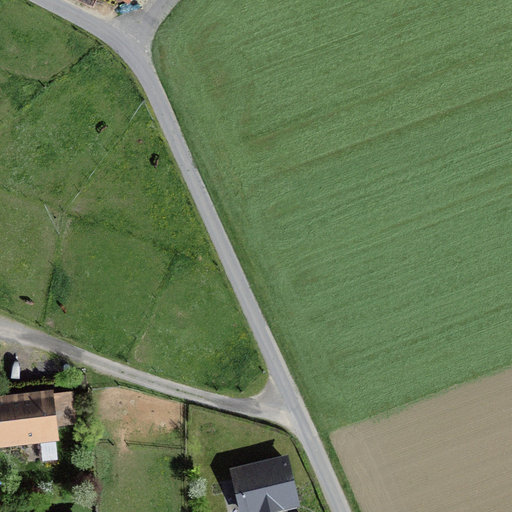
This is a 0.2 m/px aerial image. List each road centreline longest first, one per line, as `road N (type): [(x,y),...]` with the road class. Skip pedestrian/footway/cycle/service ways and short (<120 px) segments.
road 1 (residential): [(343,511),(134,37)]
road 2 (track): [(304,419),(281,422),(210,405),(0,309)]
